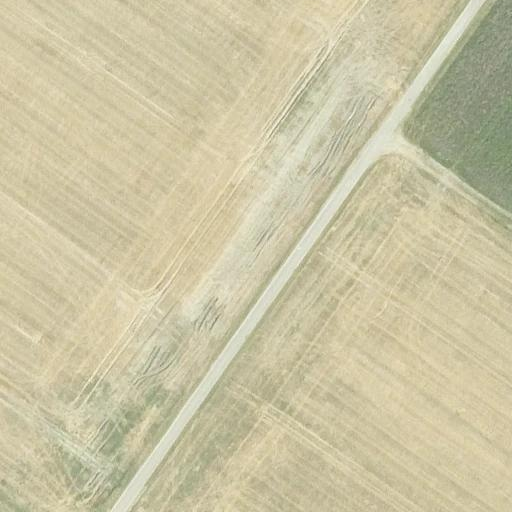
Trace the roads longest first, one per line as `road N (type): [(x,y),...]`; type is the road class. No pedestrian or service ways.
road 1 (unclassified): [(478,0),(117,511)]
road 2 (track): [(383,134),(511,225)]
